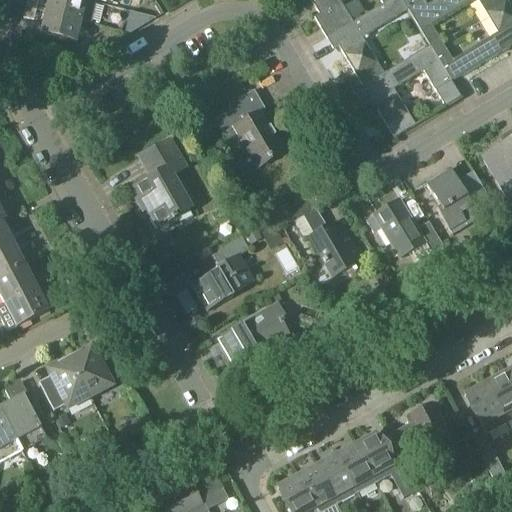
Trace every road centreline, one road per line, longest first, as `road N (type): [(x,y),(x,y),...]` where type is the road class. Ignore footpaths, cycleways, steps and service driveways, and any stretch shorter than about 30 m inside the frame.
road 1 (residential): [(511,95),(399,161),(360,158),(339,144),(266,24),(225,11),(204,15),(36,112)]
road 2 (residential): [(262,511),(252,464),(511,327)]
road 3 (residential): [(139,289),(36,112)]
road 4 (residential): [(223,428),(139,289)]
road 5 (residential): [(0,363),(139,289)]
